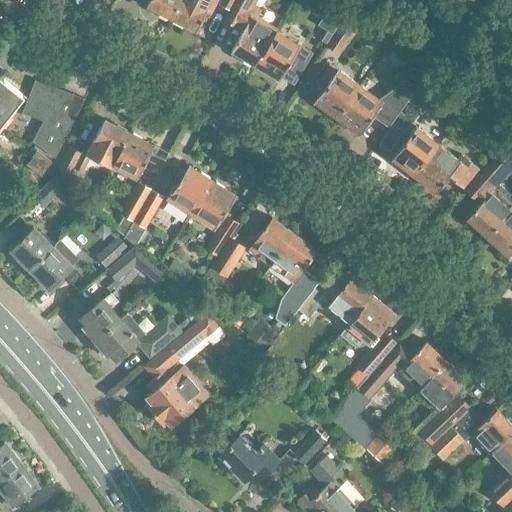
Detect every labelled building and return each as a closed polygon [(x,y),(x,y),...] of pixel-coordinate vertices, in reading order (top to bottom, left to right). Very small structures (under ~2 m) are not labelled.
[(148,0),(146,5),(171,18),(180,0),(148,0)] [(180,0),(171,18),(196,31),(206,11),(210,13),(217,0),(180,0)] [(221,0),(220,4),(231,10),(235,0),(221,0)] [(231,50),(255,65),(267,45),(275,31),(255,19),(261,10),(252,5),(254,0),(235,0),(231,10),(225,21),(235,27),(235,26),(243,30),(231,50)] [(325,44),(339,53),(359,24),(345,15),(325,44)] [(295,42),(303,47),(311,34),(303,29),(295,42)] [(267,45),(255,65),(279,79),(281,76),(293,83),(311,53),(275,31),(267,45)] [(313,101),(336,117),(360,84),(329,62),(319,76),(327,82),(313,101)] [(0,76),(0,120),(2,122),(24,95),(0,76)] [(360,84),(336,117),(358,133),(372,115),(388,127),(416,87),(405,78),(379,97),(360,84)] [(36,109),(46,84),(35,80),(23,112),(44,120),(33,141),(55,157),(72,123),(63,119),(73,94),(69,92),(59,117),(48,113),(36,109)] [(58,88),(46,84),(36,109),(48,113),(58,88)] [(69,92),(58,88),(48,113),(59,117),(69,92)] [(85,98),(73,94),(63,119),(72,123),(85,98)] [(460,109),(450,100),(442,109),(452,117),(460,109)] [(114,161),(129,131),(105,118),(86,154),(70,145),(59,167),(71,173),(74,168),(82,172),(90,156),(111,167),(112,165),(114,161)] [(417,126),(391,158),(413,175),(438,143),(417,126)] [(114,161),(111,167),(135,180),(154,144),(129,131),(114,161)] [(438,143),(413,175),(435,192),(447,176),(463,189),(480,167),(462,154),(459,158),(438,143)] [(511,193),(500,183),(511,168),(511,153),(502,144),(481,168),(463,189),(479,203),(466,218),(488,237),(511,209),(511,193)] [(26,164),(41,175),(51,161),(36,150),(26,164)] [(166,198),(191,213),(212,179),(189,165),(177,184),(175,183),(166,198)] [(33,197),(42,206),(65,185),(56,175),(33,197)] [(212,179),(191,213),(205,222),(215,227),(222,214),(235,194),(212,179)] [(121,213),(134,221),(152,189),(138,182),(121,213)] [(152,189),(134,221),(145,227),(162,196),(152,189)] [(511,209),(488,237),(508,255),(511,250),(511,209)] [(205,248),(217,256),(239,222),(227,214),(205,248)] [(249,248),(271,264),(293,232),(272,217),(249,248)] [(10,248),(30,268),(53,246),(33,226),(10,248)] [(293,232),(271,264),(294,281),(317,249),(293,232)] [(211,267),(226,277),(245,246),(230,237),(211,267)] [(53,246),(30,268),(49,288),(72,266),(71,265),(78,259),(59,239),(53,246)] [(95,255),(105,266),(121,252),(111,242),(95,255)] [(106,269),(116,281),(142,259),(132,248),(106,269)] [(328,305),(349,322),(371,293),(350,277),(328,305)] [(294,313),(298,308),(315,287),(303,278),(283,304),(294,313)] [(309,317),(325,296),(315,287),(298,308),(309,317)] [(83,327),(94,341),(120,319),(110,307),(118,301),(111,292),(104,298),(103,297),(79,317),(86,324),(83,327)] [(349,379),(357,387),(387,353),(397,342),(380,328),(394,312),(371,293),(349,322),(351,324),(347,325),(340,333),(355,346),(363,344),(365,342),(374,350),(349,379)] [(96,343),(93,346),(100,355),(104,352),(106,355),(109,352),(116,361),(139,341),(150,355),(169,340),(191,322),(187,317),(177,325),(176,323),(170,316),(165,316),(145,333),(128,313),(120,319),(94,341),(96,343)] [(147,408),(163,426),(168,422),(173,428),(197,408),(196,408),(209,397),(184,366),(211,343),(214,346),(227,335),(209,314),(148,365),(158,377),(148,385),(154,392),(147,398),(152,404),(147,408)] [(387,353),(357,387),(330,419),(363,447),(376,433),(355,415),(370,398),(397,367),(399,369),(398,370),(418,388),(445,359),(426,341),(415,352),(400,339),(397,342),(387,353)] [(466,379),(445,359),(418,388),(437,406),(434,409),(438,413),(423,428),(434,440),(469,406),(458,394),(456,397),(452,394),(466,379)] [(490,453),(491,452),(511,431),(511,424),(496,408),(486,418),(481,413),(474,413),(469,408),(433,442),(445,455),(463,439),(464,440),(471,433),(490,453)] [(292,453),(303,463),(327,439),(315,428),(292,453)] [(488,491),(502,506),(511,496),(511,431),(491,452),(509,471),(488,491)] [(385,461),(388,464),(394,459),(389,455),(396,448),(378,432),(365,447),(382,463),(385,461)] [(239,434),(219,454),(222,457),(219,460),(227,467),(230,465),(244,479),(248,475),(255,482),(279,459),(263,443),(255,451),(239,434)] [(0,478),(21,463),(4,441),(0,443),(0,478)] [(308,488),(297,498),(309,511),(365,511),(334,478),(343,470),(324,454),(308,469),(324,486),(314,495),(308,488)] [(21,463),(0,478),(0,509),(2,511),(21,511),(18,508),(17,509),(13,504),(38,485),(21,463)]
